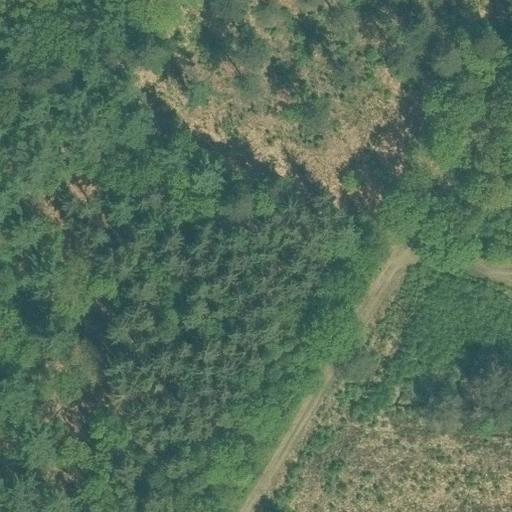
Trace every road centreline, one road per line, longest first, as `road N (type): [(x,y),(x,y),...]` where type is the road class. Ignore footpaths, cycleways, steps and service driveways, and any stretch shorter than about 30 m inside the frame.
road 1 (track): [(511,290),(402,250),(252,511)]
road 2 (track): [(511,66),(402,250)]
